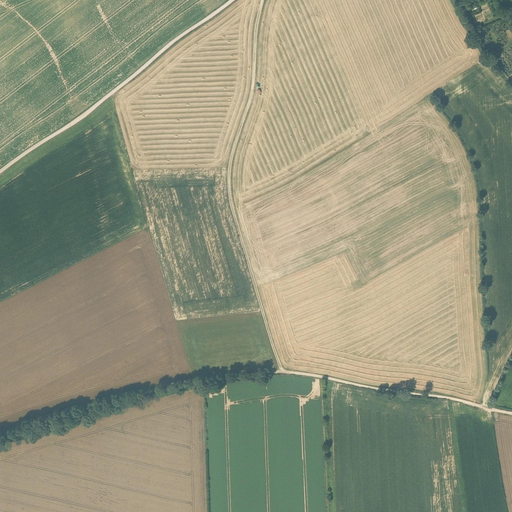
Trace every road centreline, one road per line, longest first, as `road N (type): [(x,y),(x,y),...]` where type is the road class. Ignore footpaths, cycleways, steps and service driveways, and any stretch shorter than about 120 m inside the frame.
road 1 (track): [(280,372),(228,188),(262,0)]
road 2 (track): [(0,439),(161,390),(280,372)]
road 3 (track): [(232,0),(0,171)]
road 4 (track): [(280,372),(511,413)]
